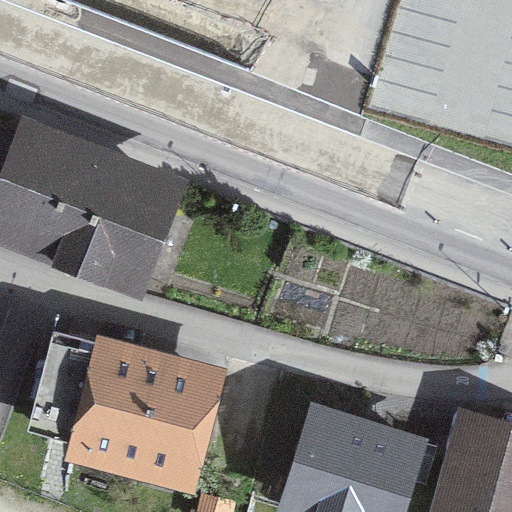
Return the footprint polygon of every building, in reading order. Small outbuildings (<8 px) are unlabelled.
[(0,181),(19,133),(0,125),(0,181)] [(106,264),(130,274),(163,189),(33,138),(0,223),(72,251),(67,262),(73,264),(71,269),(99,280),(106,264)] [(43,431),(184,469),(207,381),(66,344),(43,431)] [(392,511),(412,447),(317,417),(290,503),(318,511),(392,511)] [(511,511),(511,433),(473,423),(447,511),(511,511)]
